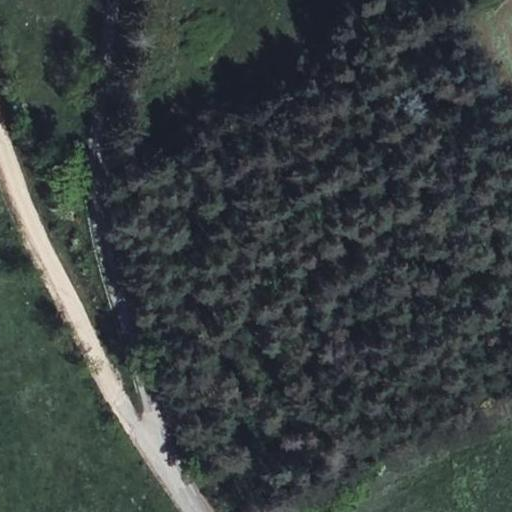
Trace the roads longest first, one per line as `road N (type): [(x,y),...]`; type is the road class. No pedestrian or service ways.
road 1 (track): [(0,120),(96,362),(194,511)]
road 2 (track): [(122,0),(96,362)]
